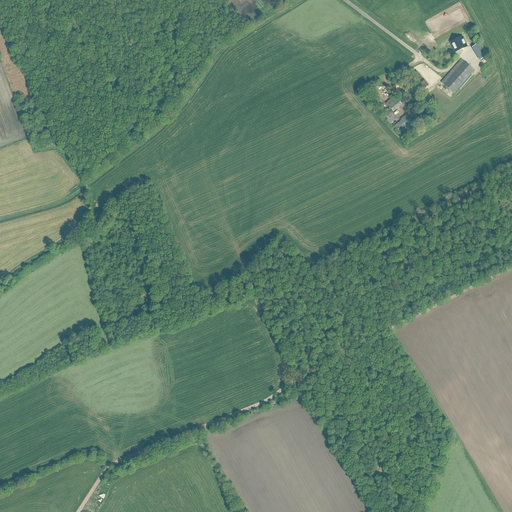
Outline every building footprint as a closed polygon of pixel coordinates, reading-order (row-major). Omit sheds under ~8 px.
[(462,38),(451,43),(453,49),(455,52),(458,51),(463,48),(466,47),(462,38)] [(488,55),(481,42),(472,47),(480,60),(488,55)] [(461,59),(441,82),(454,94),(474,71),(461,59)] [(392,113),(393,112),(402,105),(395,96),(385,104),(389,108),(382,113),(391,123),(396,119),(392,113)] [(401,121),(394,126),(399,132),(403,129),(407,134),(416,126),(407,115),(402,118),(400,120),(401,121)]
